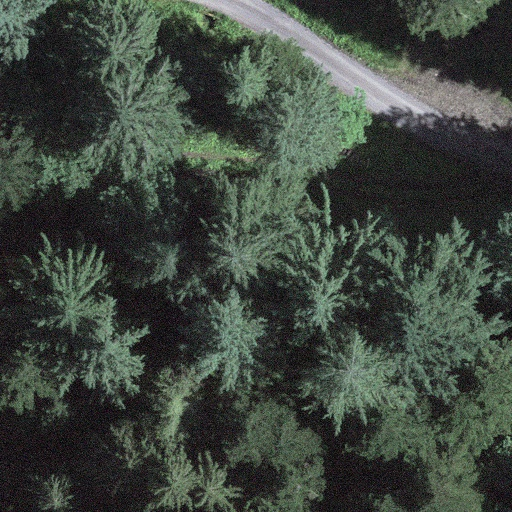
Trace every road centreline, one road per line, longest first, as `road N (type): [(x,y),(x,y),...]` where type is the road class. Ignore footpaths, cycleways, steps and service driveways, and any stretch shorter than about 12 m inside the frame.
road 1 (track): [(0,262),(63,202),(145,161),(237,161),(347,188),(511,183)]
road 2 (track): [(511,174),(414,126),(258,12),(229,0)]
